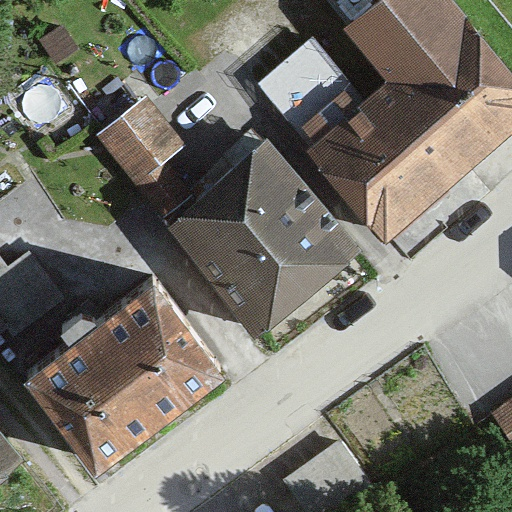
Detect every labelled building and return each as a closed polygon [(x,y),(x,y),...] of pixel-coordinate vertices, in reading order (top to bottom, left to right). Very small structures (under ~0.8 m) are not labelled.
[(383,87),(300,152),(366,234),(511,118),(511,83),(445,0),(367,0),(334,26),(383,87)] [(147,84),(96,126),(141,180),(192,139),(147,84)] [(351,248),(254,131),(157,211),(253,328),(351,248)] [(0,272),(8,268),(0,253),(0,272)] [(204,374),(133,281),(12,373),(83,466),(204,374)] [(511,406),(491,421),(511,451),(511,406)] [(361,511),(383,496),(341,439),(281,483),(302,511),(361,511)] [(0,441),(0,471),(15,459),(0,441)]
